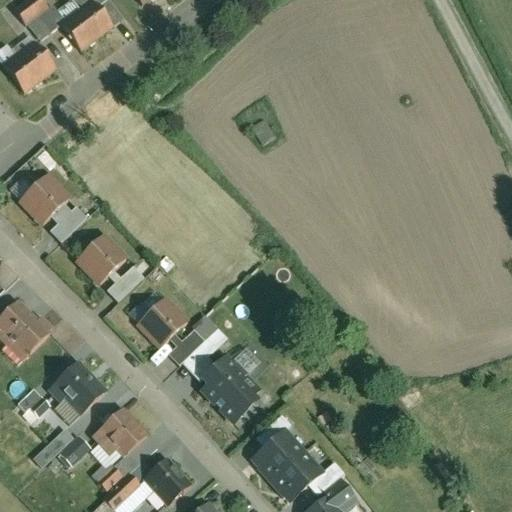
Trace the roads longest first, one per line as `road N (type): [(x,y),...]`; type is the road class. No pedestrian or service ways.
road 1 (residential): [(258,511),(0,233)]
road 2 (residential): [(202,0),(20,148)]
road 3 (unclassified): [(445,0),(511,122)]
